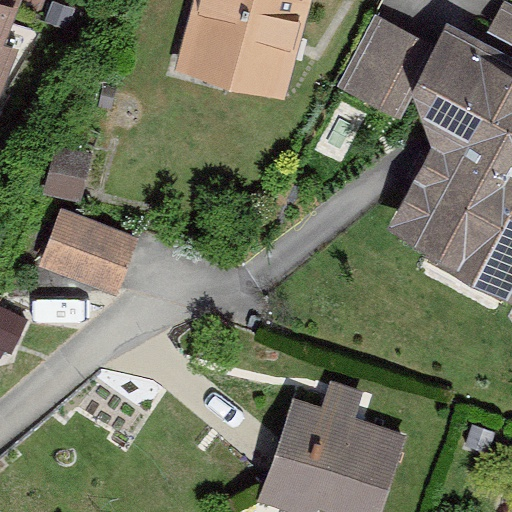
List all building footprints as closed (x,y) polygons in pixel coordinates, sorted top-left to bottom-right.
[(0,0),(0,65),(11,69),(27,0),(0,0)] [(286,96),(311,0),(193,0),(176,67),(286,96)] [(397,113),(436,134),(387,224),(511,293),(511,54),(449,19),(397,113)] [(44,193),(82,201),(93,153),(55,145),(44,193)] [(139,234),(62,206),(40,264),(117,293),(139,234)] [(0,355),(9,360),(28,319),(0,305),(0,355)] [(391,509),(420,420),(308,384),(279,472),(391,509)]
